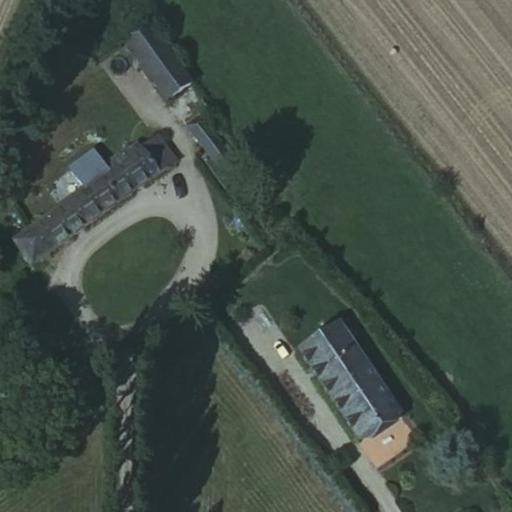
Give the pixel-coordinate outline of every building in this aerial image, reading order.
[(187,36),(173,17),(150,35),(166,55),(187,36)] [(193,92),(216,74),(187,36),(166,55),(193,92)] [(227,103),(209,115),(234,149),(252,138),(227,103)] [(50,222),(70,251),(199,154),(178,126),(146,148),(139,141),(113,161),(119,170),(50,222)] [(358,316),(311,347),(374,438),(419,404),(358,316)]
